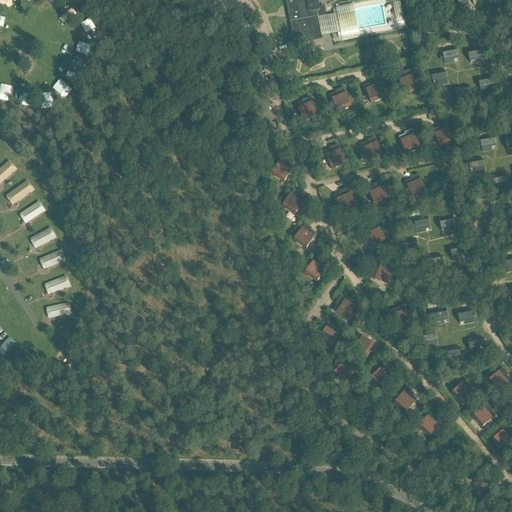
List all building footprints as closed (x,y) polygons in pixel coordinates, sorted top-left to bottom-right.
[(48,0),(47,4),(57,9),(60,0),(48,0)] [(285,0),(290,23),(293,22),(298,44),(322,39),(322,36),(318,18),(326,17),(326,16),(325,10),(320,11),(319,8),(317,0),(312,1),(312,0),(285,0)] [(328,16),(332,34),(337,33),(338,37),(346,36),(346,37),(364,34),(364,35),(381,32),(399,29),(405,28),(399,0),(372,0),(358,2),(358,3),(341,6),(341,8),(333,9),(334,15),(328,16)] [(246,64),(264,60),(263,54),(260,54),(256,36),(241,39),(246,64)] [(447,53),(440,55),(441,60),(443,60),(444,64),(454,62),(454,60),(458,59),(456,47),(446,48),(447,53)] [(477,48),(467,50),(469,62),(474,61),(474,63),(484,61),(482,51),(478,52),(477,48)] [(404,75),(398,77),(405,95),(419,89),(411,70),(406,72),(408,75),(404,77),(404,75)] [(440,70),(430,72),(432,82),(437,81),(438,86),(448,84),(445,72),(440,73),(440,70)] [(483,79),(478,80),(481,93),(491,91),(490,86),(494,85),(492,75),(482,77),(483,79)] [(370,84),(364,87),(371,104),(385,98),(377,79),(372,81),(374,84),(371,86),(370,84)] [(459,89),(455,90),(457,102),(467,100),(466,96),(471,95),(469,85),(459,87),(459,89)] [(336,93),(330,96),(338,113),(351,107),(343,88),(339,90),(340,94),(337,95),(336,93)] [(302,102),(296,105),(304,122),(317,116),(309,97),(305,99),(306,103),(303,104),(302,102)] [(30,99),(21,99),(21,111),(29,112),(30,99)] [(439,128),(433,131),(440,148),(454,142),(446,123),(441,125),(443,129),(440,130),(439,128)] [(272,124),(260,126),(263,141),(275,139),(274,138),(273,131),(272,124)] [(405,135),(399,138),(406,155),(420,149),(412,130),(407,132),(409,136),(406,137),(405,135)] [(484,141),(477,143),(478,148),(481,148),(482,152),(492,150),(491,148),(496,147),(493,135),(483,137),(484,141)] [(368,142),(362,145),(369,162),(383,156),(374,137),(370,139),(372,143),(368,144),(368,142)] [(330,150),(324,153),(332,170),(346,164),(337,145),(333,147),(334,150),(331,152),(330,150)] [(282,158),(271,175),(283,184),(294,168),(288,164),(287,166),(284,164),(286,160),(282,158)] [(469,164),(466,165),(467,170),(474,169),(475,173),(485,171),(483,159),(478,160),(477,158),(468,160),(469,164)] [(0,184),(16,169),(10,162),(0,170),(0,184)] [(497,177),(492,178),(494,190),(504,188),(503,183),(511,182),(510,176),(507,177),(506,173),(496,175),(497,177)] [(411,180),(405,182),(413,200),(426,194),(418,175),(414,177),(415,180),(412,182),(411,180)] [(13,205),(34,190),(28,182),(7,197),(13,205)] [(374,187),(368,190),(375,207),(389,201),(381,182),(376,184),(378,187),(374,189),(374,187)] [(341,194),(335,196),(342,214),(356,208),(348,188),(343,190),(345,194),(342,195),(341,194)] [(293,190),(282,208),(294,216),(304,200),(299,196),(298,198),(295,196),(297,193),(293,190)] [(39,202),(19,215),(25,224),(45,211),(39,202)] [(418,222),(414,223),(416,233),(426,231),(425,229),(430,228),(427,216),(417,218),(418,222)] [(448,217),(438,219),(441,231),(445,230),(446,232),(456,230),(455,226),(458,226),(457,220),(449,222),(448,217)] [(370,229),(364,231),(372,248),(386,242),(376,223),(372,225),(374,229),(371,230),(370,229)] [(305,224),(293,241),(306,250),(316,234),(311,230),(310,232),(307,230),(309,227),(305,224)] [(35,249),(56,238),(51,228),(30,240),(35,249)] [(412,240),(402,242),(404,252),(409,251),(410,255),(419,253),(417,241),(412,242),(412,240)] [(454,249),(450,250),(452,262),(462,260),(461,255),(468,253),(467,248),(464,249),(463,244),(454,246),(454,249)] [(43,270),(66,261),(61,251),(39,260),(43,270)] [(431,258),(426,259),(429,271),(439,269),(438,264),(445,263),(444,258),(441,258),(440,254),(430,256),(431,258)] [(510,262),(503,263),(504,269),(507,268),(508,272),(511,271),(511,256),(509,257),(510,262)] [(316,257),(304,275),(317,283),(327,267),(322,264),(321,265),(318,263),(320,260),(316,257)] [(373,273),(371,279),(388,286),(394,272),(375,264),(373,269),(376,270),(375,274),(373,273)] [(48,296),(70,287),(66,276),(44,285),(48,296)] [(506,292),(503,293),(505,298),(511,297),(511,298),(511,286),(505,288),(506,292)] [(337,306),(333,311),(349,322),(357,309),(340,298),(337,301),(341,304),(339,307),(337,306)] [(70,306),(69,303),(46,308),(49,319),(71,314),(70,306)] [(398,309),(392,311),(396,329),(410,326),(406,306),(401,307),(402,310),(399,311),(398,309)] [(437,314),(429,316),(431,321),(433,321),(434,325),(444,323),(443,321),(448,320),(446,308),(436,310),(437,314)] [(467,309),(457,311),(459,323),(464,322),(464,324),(474,323),(473,318),(476,318),(475,312),(468,314),(467,309)] [(328,325),(317,340),(330,349),(342,332),(338,329),(335,332),(332,330),(334,328),(328,325)] [(421,338),(418,338),(419,344),(426,342),(427,347),(437,345),(435,333),(430,334),(430,331),(420,334),(421,338)] [(352,342),(349,346),(366,358),(375,345),(359,335),(355,340),(357,341),(355,344),(352,342)] [(13,347),(16,343),(10,337),(0,348),(0,353),(4,357),(13,347)] [(472,341),(468,342),(470,354),(480,352),(479,347),(486,346),(485,340),(483,341),(482,337),(472,338),(472,341)] [(449,350),(444,351),(447,364),(457,362),(456,357),(463,355),(462,350),(459,351),(458,346),(448,348),(449,350)] [(335,366),(331,371),(345,383),(355,371),(339,358),(336,362),(339,364),(337,367),(335,366)] [(383,365),(369,381),(381,391),(393,376),(388,372),(387,373),(384,371),(387,368),(383,365)] [(503,368),(487,382),(497,393),(511,381),(507,376),(505,377),(503,375),(506,372),(503,368)] [(466,380),(450,394),(460,405),(474,393),(470,388),(469,389),(466,386),(469,384),(466,380)] [(407,389),(393,405),(405,414),(417,400),(412,396),(411,397),(408,395),(410,392),(407,389)] [(487,404),(471,417),(481,429),(495,416),(491,411),(489,413),(487,410),(490,407),(487,404)] [(431,412),(417,428),(429,438),(441,424),(436,419),(435,421),(432,419),(435,416),(431,412)] [(507,427),(491,441),(501,452),(511,442),(511,435),(510,436),(507,433),(510,431),(507,427)]
